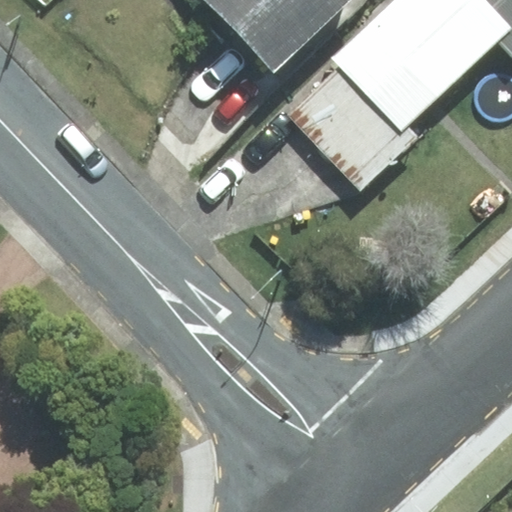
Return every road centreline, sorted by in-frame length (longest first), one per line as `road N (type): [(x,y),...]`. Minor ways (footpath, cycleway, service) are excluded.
road 1 (residential): [(0,116),(350,482)]
road 2 (residential): [(511,329),(350,482)]
